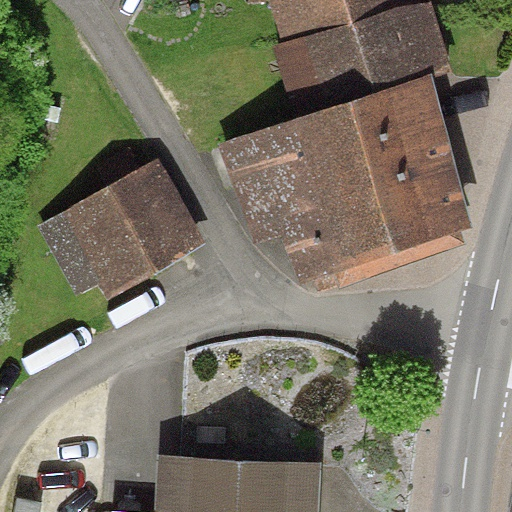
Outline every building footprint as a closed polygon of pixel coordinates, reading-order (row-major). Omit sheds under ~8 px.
[(432,1),(417,5),(415,0),(249,0),(250,1),(253,0),(268,0),(283,42),(273,45),(297,119),(429,77),(453,69),(432,1)] [(297,119),(218,143),(254,242),(281,236),(302,284),(314,281),(318,291),(338,285),(339,287),(468,246),(463,230),(477,225),(429,77),(297,119)] [(158,158),(39,226),(78,295),(98,284),(106,299),(206,243),(158,158)] [(320,511),(323,463),(158,454),(154,511),(320,511)] [(39,511),(42,502),(17,498),(14,511),(39,511)]
